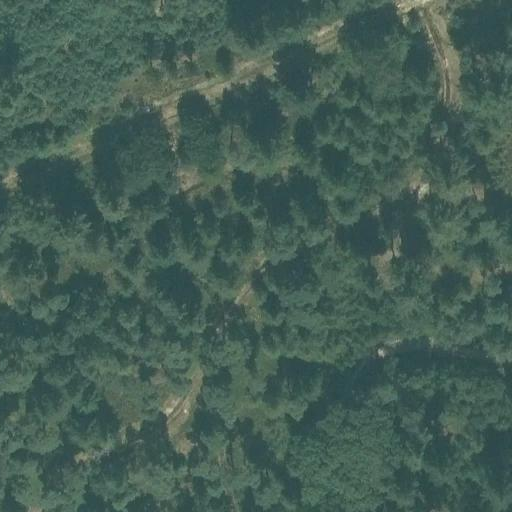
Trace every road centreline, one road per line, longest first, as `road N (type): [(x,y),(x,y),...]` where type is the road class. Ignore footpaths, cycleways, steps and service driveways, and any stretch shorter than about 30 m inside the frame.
road 1 (track): [(421,0),(0,184)]
road 2 (track): [(511,366),(393,342),(329,511)]
